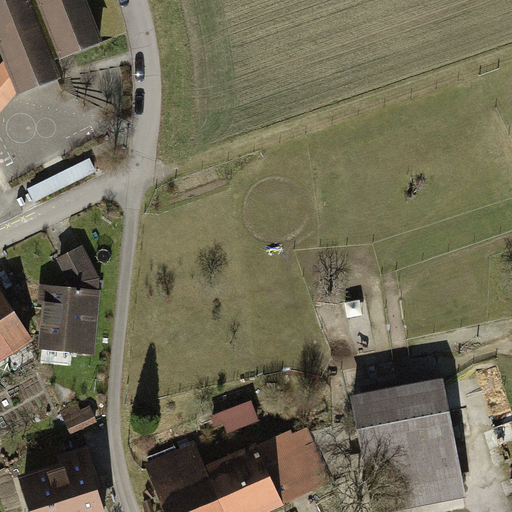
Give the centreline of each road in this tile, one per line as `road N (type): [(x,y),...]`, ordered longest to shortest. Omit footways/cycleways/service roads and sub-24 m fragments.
road 1 (track): [(511,54),(140,177)]
road 2 (residential): [(0,238),(105,184),(140,177),(150,93),(137,0)]
